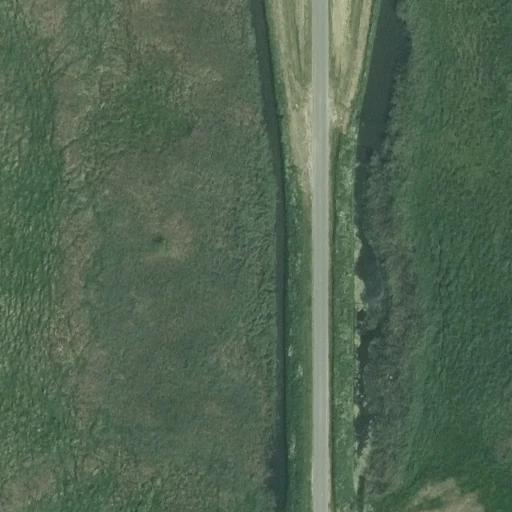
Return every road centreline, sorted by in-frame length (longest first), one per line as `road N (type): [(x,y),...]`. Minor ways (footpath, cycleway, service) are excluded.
road 1 (unclassified): [(318,511),(318,0)]
road 2 (track): [(357,0),(338,135),(319,162),(294,85),(285,0)]
